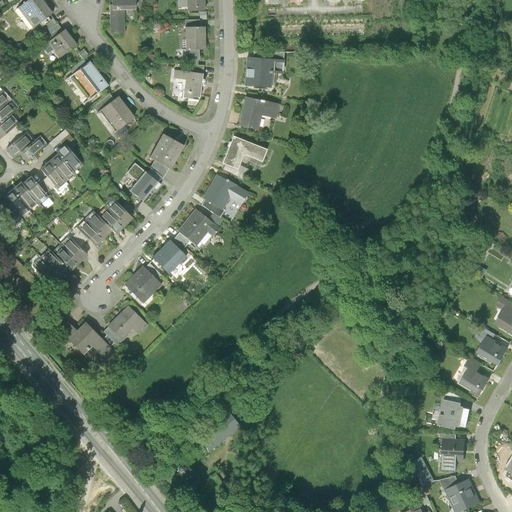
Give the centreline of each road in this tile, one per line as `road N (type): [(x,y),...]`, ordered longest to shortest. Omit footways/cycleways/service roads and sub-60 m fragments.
road 1 (residential): [(226,0),(228,55),(213,135),(191,180),(94,296)]
road 2 (primary): [(0,322),(158,511)]
road 3 (residential): [(511,374),(480,438),(483,470),(505,511)]
